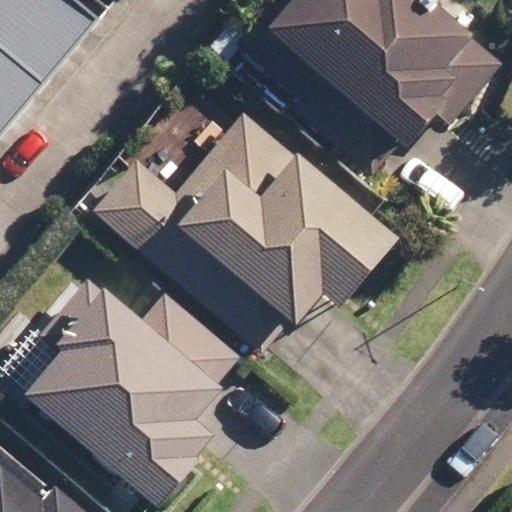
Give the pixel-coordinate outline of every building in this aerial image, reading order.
[(0,0),(0,143),(3,146),(111,21),(86,0),(0,0)] [(301,106),(385,188),(401,172),(440,210),(457,193),(420,157),(487,88),(468,69),(490,47),(455,12),(466,1),(464,0),(282,0),(246,37),(252,42),(308,98),(301,106)] [(310,170),(251,118),(184,194),(149,163),(108,210),(274,356),(309,316),(322,328),(350,296),(361,306),(417,242),(321,157),(310,170)] [(97,278),(18,371),(180,509),(240,439),(217,420),(247,384),(236,375),(248,361),(173,297),(157,315),(130,291),(122,300),(97,278)] [(0,466),(0,511),(103,511),(77,489),(66,503),(21,465),(11,476),(0,466)]
